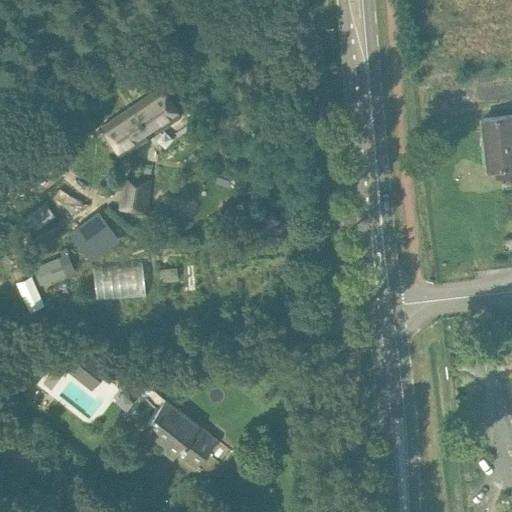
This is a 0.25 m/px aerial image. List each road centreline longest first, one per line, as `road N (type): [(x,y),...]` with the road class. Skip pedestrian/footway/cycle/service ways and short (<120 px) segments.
road 1 (unclassified): [(0,156),(204,0)]
road 2 (secondary): [(387,308),(370,100)]
road 3 (secondary): [(387,308),(376,359),(405,511)]
road 4 (secondary): [(406,511),(410,419),(404,360),(387,308)]
